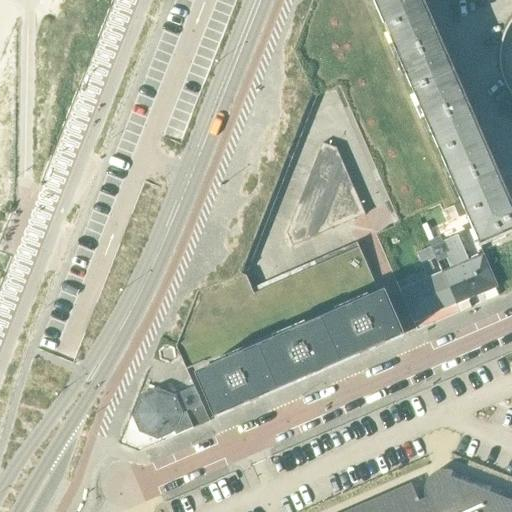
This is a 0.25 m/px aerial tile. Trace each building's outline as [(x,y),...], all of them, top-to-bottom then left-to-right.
[(428,9),(424,0),(373,0),(386,27),(428,9)] [(511,9),(500,0),(496,0),(493,4),(490,8),(489,11),(511,23),(511,9)] [(511,0),(500,0),(511,9),(511,0)] [(399,59),(442,40),(428,9),(386,27),(399,59)] [(510,26),(511,23),(489,11),(486,16),(484,19),(482,25),(506,34),(509,28),(510,26)] [(477,40),(503,44),(503,43),(504,39),(506,34),(482,25),(480,30),(479,32),(477,38),(477,40)] [(399,59),(413,90),(456,71),(442,40),(399,59)] [(475,57),(501,57),(502,55),(502,51),(502,48),(503,44),(477,40),(476,43),(476,48),(475,54),(475,57)] [(501,59),(501,57),(475,57),(475,63),(476,66),(476,69),(476,72),(502,68),(502,66),(502,62),(501,59)] [(502,68),(476,72),(477,75),(478,80),(479,83),(480,88),(505,79),(504,75),(504,74),(503,70),(502,68)] [(469,102),(456,71),(413,90),(426,121),(469,102)] [(344,94),(369,83),(364,72),(339,83),(344,94)] [(505,79),(480,88),(482,93),(484,95),(486,100),(487,102),(510,90),(508,85),(505,79)] [(285,93),(308,102),(313,91),(289,81),(285,93)] [(349,104),(373,94),(369,83),(344,94),(349,104)] [(499,118),(511,106),(511,92),(510,90),(487,102),(489,105),(492,109),(495,113),(499,118)] [(304,113),(308,102),(285,93),(281,103),(304,113)] [(349,104),(353,115),(378,105),(373,94),(349,104)] [(483,134),(469,102),(426,121),(440,152),(483,134)] [(276,114),(300,124),(304,113),(281,103),(276,114)] [(357,125),(382,115),(378,105),(353,115),(357,125)] [(511,106),(499,118),(503,122),(505,123),(511,129),(511,127),(511,106)] [(296,134),(300,124),(276,114),(272,125),(296,134)] [(362,136),(387,125),(382,115),(357,125),(362,136)] [(292,145),(296,134),(272,125),(268,136),(292,145)] [(362,136),(367,147),(391,136),(387,125),(362,136)] [(440,152),(453,184),(496,165),(483,134),(440,152)] [(264,147),(287,156),(292,145),(268,136),(264,147)] [(371,158),(396,147),(391,136),(367,147),(371,158)] [(323,169),(344,160),(339,148),(325,142),(316,166),(323,169)] [(287,156),(264,147),(259,157),(283,166),(287,156)] [(376,168),(400,158),(396,147),(371,158),(376,168)] [(283,166),(259,157),(255,168),(279,177),(283,166)] [(376,168),(380,179),(405,168),(400,158),(376,168)] [(328,181),(349,172),(344,160),(323,169),(328,181)] [(501,177),(496,165),(453,184),(467,215),(509,196),(501,177)] [(333,192),(328,181),(323,169),(316,166),(307,186),(335,198),(333,192)] [(279,177),(255,168),(251,179),(274,189),(279,177)] [(380,179),(385,189),(409,179),(405,168),(380,179)] [(354,183),(349,172),(328,181),(333,192),(354,183)] [(247,189),(270,199),(274,189),(251,179),(247,189)] [(409,179),(385,189),(389,199),(414,189),(409,179)] [(359,194),(354,183),(333,192),(335,198),(338,203),(348,199),(359,194)] [(335,198),(307,186),(303,198),(327,208),(336,204),(338,203),(335,198)] [(266,209),(270,199),(247,189),(243,200),(266,209)] [(389,199),(394,210),(419,200),(414,189),(389,199)] [(368,215),(359,194),(348,199),(357,220),(368,215)] [(511,232),(511,202),(509,196),(467,215),(480,247),(511,232)] [(322,210),(325,209),(327,208),(303,198),(298,209),(319,217),(322,210)] [(348,199),(338,203),(336,204),(345,225),(357,220),(348,199)] [(243,200),(238,211),(262,220),(266,209),(243,200)] [(423,211),(419,200),(394,210),(399,222),(423,211)] [(336,204),(327,208),(325,209),(334,230),(345,225),(336,204)] [(319,217),(298,209),(293,220),(314,229),(319,217)] [(322,210),(319,217),(314,229),(310,240),(334,230),(325,209),(322,210)] [(262,220),(238,211),(234,222),(258,231),(262,220)] [(314,229),(293,220),(288,233),(294,247),(310,240),(314,229)] [(258,231),(234,222),(230,232),(254,242),(258,231)] [(226,242),(250,252),(254,242),(230,232),(226,242)] [(459,235),(431,247),(436,259),(445,254),(450,268),(442,272),(456,305),(498,286),(484,254),(470,260),(459,235)] [(246,262),(250,252),(226,242),(222,253),(246,262)] [(360,247),(349,251),(360,276),(371,272),(360,247)] [(436,259),(431,247),(418,253),(422,265),(436,259)] [(360,276),(349,251),(338,256),(349,281),(360,276)] [(241,275),(246,262),(222,253),(217,265),(241,275)] [(338,256),(328,261),(339,286),(349,281),(338,256)] [(339,286),(328,261),(318,265),(328,290),(339,286)] [(328,290),(318,265),(307,270),(318,295),(328,290)] [(308,299),(318,295),(307,270),(297,274),(308,299)] [(415,323),(456,305),(442,272),(401,290),(415,323)] [(297,274),(286,279),(297,303),(308,299),(297,274)] [(297,303),(286,279),(276,283),(286,308),(297,303)] [(286,308),(276,283),(266,288),(276,312),(286,308)] [(264,317),(276,312),(266,288),(254,293),(264,317)] [(323,321),(340,362),(402,336),(385,294),(323,321)] [(340,362),(323,321),(299,331),(297,327),(284,333),(285,337),(262,348),(279,389),(340,362)] [(203,403),(203,404),(209,419),(279,389),(262,348),(200,375),(211,400),(203,403)] [(187,411),(203,404),(203,403),(196,389),(173,398),(157,392),(142,399),(136,414),(143,430),(159,436),(174,430),(177,436),(194,428),(187,411)] [(449,470),(444,470),(442,470),(440,470),(438,471),(435,472),(433,474),(432,475),(430,476),(429,478),(428,479),(427,481),(426,484),(425,488),(425,491),(425,493),(426,495),(426,498),(420,501),(412,484),(346,511),(511,511),(511,494),(453,471),(449,470)]
